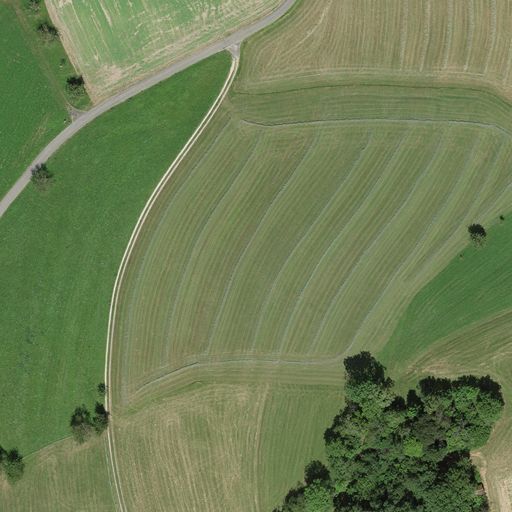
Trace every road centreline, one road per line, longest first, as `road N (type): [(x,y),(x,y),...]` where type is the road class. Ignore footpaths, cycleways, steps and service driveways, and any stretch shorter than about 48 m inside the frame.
road 1 (track): [(121,511),(106,433),(115,286),(154,193),(231,73),(230,42)]
road 2 (track): [(0,209),(79,120),(264,24),(290,0)]
road 3 (track): [(343,511),(345,486),(389,387),(432,346),(511,308)]
road 4 (track): [(0,0),(14,10),(79,120)]
